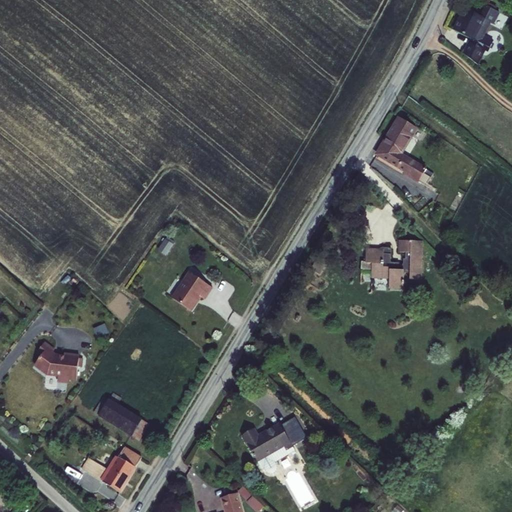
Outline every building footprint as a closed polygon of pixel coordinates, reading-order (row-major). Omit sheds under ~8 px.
[(469,43),(463,55),(478,66),(485,51),(476,46),(478,43),(490,48),(493,42),(484,36),(490,23),(465,10),(455,31),(472,40),(470,44),(469,43)] [(404,174),(419,183),(426,170),(401,155),(416,129),(399,118),(377,155),(405,172),(404,174)] [(426,170),(419,183),(428,189),(436,176),(426,170)] [(157,249),(166,255),(173,243),(164,238),(157,249)] [(394,266),(394,264),(390,264),(390,255),(384,255),(384,250),(365,250),(365,263),(360,263),(360,271),(362,272),(371,273),(371,280),(389,281),(389,290),(403,290),(404,274),(410,274),(410,280),(422,281),(423,242),(399,241),(399,253),(405,254),(405,259),(403,260),(403,265),(402,266),(399,266),(394,266)] [(322,268),(315,263),(312,268),(319,273),(322,268)] [(212,288),(190,273),(173,298),(191,311),(200,297),(204,299),(212,288)] [(328,304),(334,301),(327,287),(320,291),(328,304)] [(81,368),(82,359),(78,359),(78,356),(63,355),(63,357),(56,357),(51,353),(53,351),(44,344),(36,352),(40,356),(33,365),(46,374),(57,376),(57,379),(60,382),(67,383),(71,380),(76,381),(78,368),(81,368)] [(109,400),(117,405),(121,400),(113,395),(109,400)] [(139,441),(149,425),(117,405),(109,400),(104,397),(94,413),(97,415),(103,419),(139,441)] [(100,423),(103,419),(97,415),(94,419),(100,423)] [(296,453),(292,447),(279,424),(258,437),(253,430),(242,437),(262,470),(264,469),(267,473),(270,475),(273,474),(276,472),(277,469),(276,467),(275,463),(289,455),(290,457),(296,453)] [(328,453),(334,447),(324,438),(319,444),(328,453)] [(135,455),(136,452),(126,446),(124,448),(135,455)] [(141,459),(135,455),(124,448),(118,458),(117,457),(108,471),(87,457),(80,468),(120,493),(141,459)] [(234,501),(233,493),(217,495),(218,502),(234,501)] [(235,511),(234,501),(218,502),(219,511),(235,511)]
